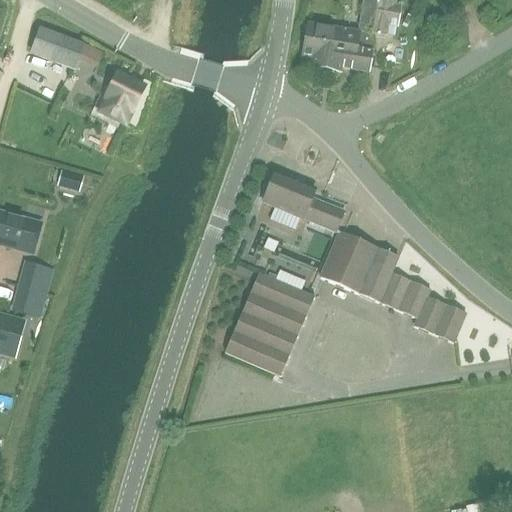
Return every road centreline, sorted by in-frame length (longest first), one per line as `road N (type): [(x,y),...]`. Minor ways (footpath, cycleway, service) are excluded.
road 1 (tertiary): [(121,511),(215,224),(267,94)]
road 2 (tertiary): [(511,314),(440,256),(335,135)]
road 3 (tertiary): [(267,94),(168,66),(50,0)]
road 4 (unclassified): [(335,135),(511,36)]
